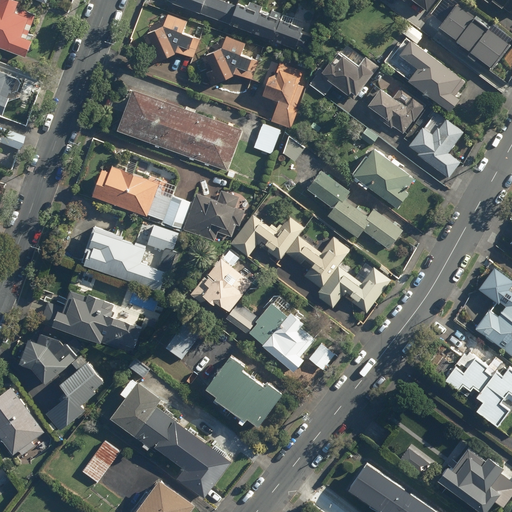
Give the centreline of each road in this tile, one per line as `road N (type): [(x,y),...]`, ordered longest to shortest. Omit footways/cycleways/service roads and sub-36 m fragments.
road 1 (tertiary): [(511,144),(412,315),(256,511)]
road 2 (residential): [(0,295),(110,0)]
